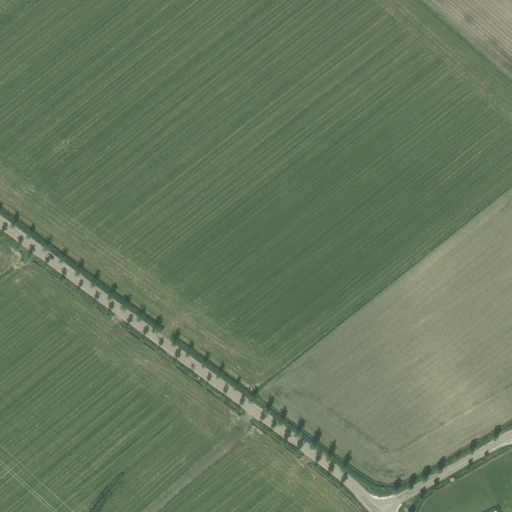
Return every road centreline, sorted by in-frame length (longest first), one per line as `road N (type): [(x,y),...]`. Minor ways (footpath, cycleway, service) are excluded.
road 1 (unclassified): [(378,511),(0,224)]
road 2 (unclassified): [(378,511),(511,434)]
